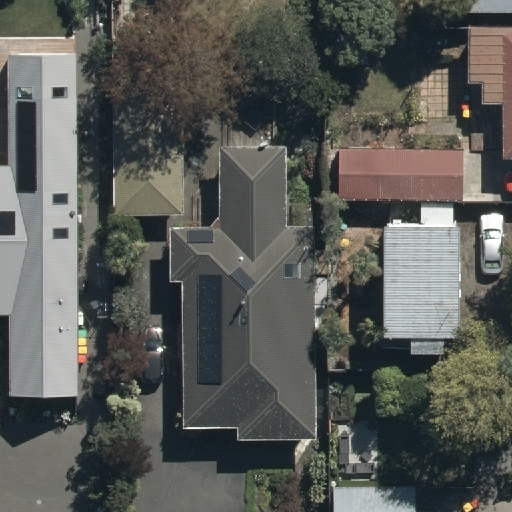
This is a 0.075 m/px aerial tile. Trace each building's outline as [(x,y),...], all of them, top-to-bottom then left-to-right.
[(511,14),(465,13),(466,72),(482,72),(482,96),(501,95),(501,147),(511,146),(511,14)] [(110,204),(181,204),(180,47),(109,47),(110,204)] [(0,312),(11,312),(11,393),(75,393),(75,54),(9,55),(9,168),(0,167),(0,312)] [(219,216),(169,217),(169,270),(181,270),(183,417),(237,416),(237,427),(313,426),(311,212),(282,212),(281,134),(218,134),(219,216)] [(461,141),(339,140),(339,192),(461,192),(461,141)] [(419,205),(381,205),(381,316),(405,316),(405,335),(440,335),(440,318),(460,318),(459,209),(452,209),(452,198),(419,198),(419,205)] [(413,511),(412,467),(335,470),(336,511),(413,511)]
